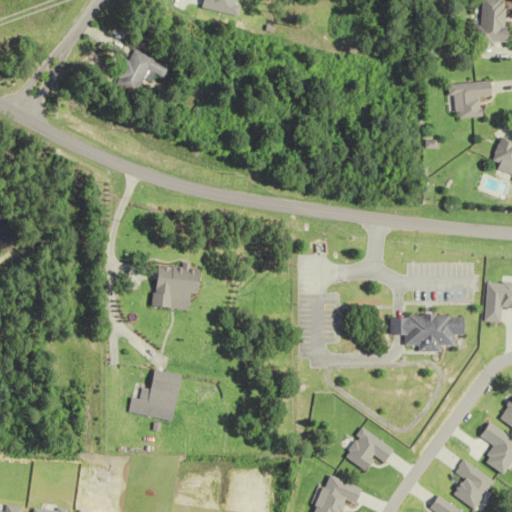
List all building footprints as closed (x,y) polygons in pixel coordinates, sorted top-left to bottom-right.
[(480,0),(480,42),(511,43),(511,27),(506,27),(506,0),(480,0)] [(137,93),(150,70),(164,77),(169,67),(134,47),(115,82),(137,93)] [(453,83),(455,119),(484,117),(483,96),(495,95),(494,81),(453,83)] [(511,141),(502,138),(493,165),(511,171),(511,141)] [(156,306),(192,309),(194,292),(203,293),(205,270),(192,269),(192,268),(159,265),(156,306)] [(406,317),(406,333),(406,344),(421,344),(421,350),(443,350),(443,344),(457,344),(457,334),(466,334),(466,317),(452,317),(452,315),(413,315),(413,317),(406,317)] [(406,317),(393,317),(393,333),(406,333),(406,317)] [(187,375),(160,369),(156,389),(146,387),(144,398),(137,397),(134,412),(178,421),(187,375)]
